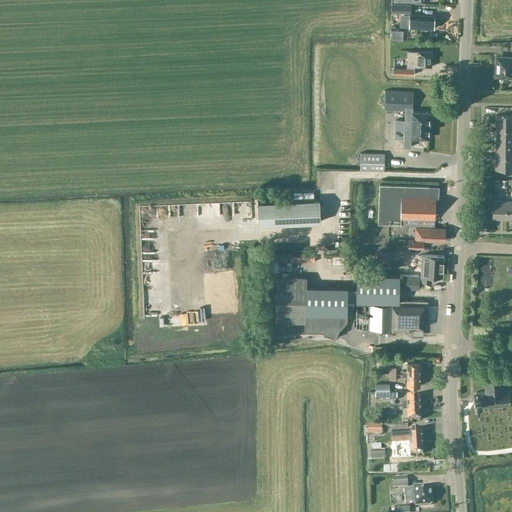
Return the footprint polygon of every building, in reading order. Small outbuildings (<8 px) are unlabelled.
[(390,12),(411,13),(411,5),(407,4),(392,4),(391,4),(390,12)] [(434,16),(409,15),(401,14),(401,27),(409,27),(433,28),(434,16)] [(404,30),(391,30),(391,39),(403,40),(404,30)] [(417,51),(407,51),(406,68),(394,67),(393,73),(413,74),(414,66),(431,67),(432,51),(417,51)] [(511,57),(496,56),(495,76),(506,76),(506,77),(511,77),(511,57)] [(412,91),(384,90),(384,109),(405,110),(403,147),(410,147),(410,137),(428,138),(429,112),(411,111),(412,91)] [(511,115),(496,115),(496,129),(511,129),(511,115)] [(511,129),(496,129),(495,143),(511,142),(511,129)] [(511,142),(495,143),(495,156),(511,156),(511,142)] [(383,154),(361,154),(361,170),(383,171),(383,154)] [(511,156),(495,156),(495,170),(511,170),(511,156)] [(438,187),(401,185),(380,184),(378,224),(400,225),(428,226),(428,217),(434,218),(435,198),(438,198),(438,187)] [(320,221),(319,204),(319,199),(257,202),(258,224),(320,221)] [(506,219),(506,201),(492,201),(492,219),(506,219)] [(444,240),(445,229),(422,228),(423,227),(416,227),(416,239),(444,240)] [(408,249),(424,250),(424,241),(408,240),(408,249)] [(388,265),(387,252),(377,252),(378,268),(386,267),(386,265),(388,265)] [(442,276),(443,256),(421,255),(420,281),(431,281),(431,275),(442,276)] [(492,290),(492,270),(481,269),(480,289),(492,290)] [(351,289),(350,300),(354,300),(354,302),(391,305),(392,302),(398,302),(398,300),(399,276),(356,274),(356,289),(351,289)] [(418,275),(400,275),(400,288),(418,288),(418,275)] [(307,277),(276,276),(275,322),(305,323),(304,330),(323,331),(323,333),(335,337),(338,328),(347,319),(347,287),(306,286),(307,277)] [(392,302),(391,305),(354,302),(353,326),(356,326),(356,328),(364,328),(364,336),(379,336),(379,328),(411,329),(411,327),(423,327),(424,301),(398,300),(398,302),(392,302)] [(426,310),(427,322),(437,322),(437,309),(426,310)] [(401,374),(419,374),(419,362),(406,362),(406,371),(401,371),(401,374)] [(419,374),(401,374),(401,377),(406,377),(406,386),(419,386),(419,374)] [(501,374),(483,375),(485,391),(477,392),(476,392),(476,396),(473,396),(474,403),(476,402),(477,406),(478,406),(509,403),(511,400),(511,392),(508,389),(503,390),(501,374)] [(389,384),(375,384),(375,392),(389,392),(389,384)] [(396,392),(389,392),(375,392),(375,400),(397,399),(396,392)] [(402,409),(419,408),(419,396),(406,397),(407,403),(402,403),(402,409)] [(420,420),(419,408),(402,409),(402,412),(407,412),(407,421),(420,420)] [(367,426),(367,435),(382,435),(382,426),(367,426)] [(421,430),(391,432),(392,444),(421,442),(421,430)] [(422,454),(421,442),(392,444),(392,450),(405,450),(405,446),(409,446),(410,455),(422,454)] [(380,445),(370,445),(371,459),(372,460),(385,459),(384,450),(381,450),(380,445)] [(393,478),(394,489),(408,488),(407,477),(393,478)] [(431,506),(429,486),(413,488),(413,489),(403,490),(405,505),(415,504),(415,507),(431,506)]
